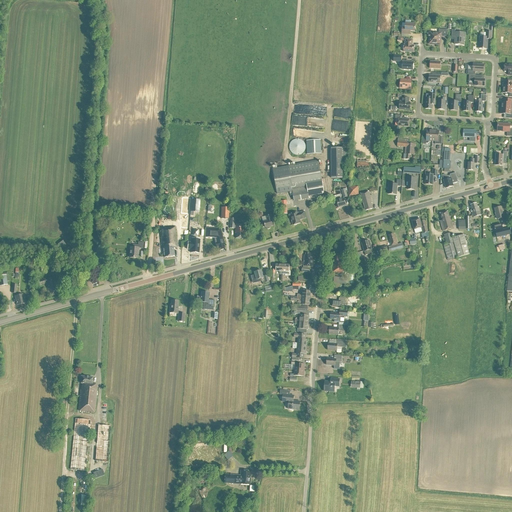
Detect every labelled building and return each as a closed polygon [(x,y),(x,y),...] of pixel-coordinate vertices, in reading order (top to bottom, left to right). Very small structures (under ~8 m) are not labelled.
[(402,24),(402,28),(402,34),(410,35),(410,31),(415,32),(415,24),(410,24),(411,21),(405,21),(405,24),(402,24)] [(448,30),(445,30),(439,30),(439,34),(429,33),(429,44),(440,45),(440,37),(447,37),(448,30)] [(455,45),(463,45),(463,41),(464,41),(465,33),(457,33),(457,30),(452,30),(452,37),(455,38),(455,45)] [(481,33),(481,37),(479,37),(479,43),(477,43),(477,48),(479,48),(479,49),(487,49),(488,40),(491,40),(492,32),(486,32),(486,33),(481,33)] [(414,46),(412,46),(412,40),(405,40),(405,45),(404,45),(404,52),(414,53),(414,46)] [(402,70),(412,70),(413,63),(402,62),(402,70)] [(445,62),(430,62),(430,69),(444,70),(445,62)] [(468,66),(468,70),(468,75),(473,75),(473,72),(483,72),(484,65),(473,64),(473,67),(468,66)] [(440,76),(429,75),(429,83),(440,84),(440,76)] [(469,75),(469,82),(475,82),(474,86),(484,87),(485,80),(479,79),(479,76),(469,75)] [(410,89),(411,81),(404,80),(404,76),(397,76),(396,80),(401,80),(401,89),(410,89)] [(507,82),(503,82),(503,88),(511,88),(511,79),(508,79),(507,82)] [(511,88),(503,88),(503,93),(509,94),(509,98),(511,97),(511,88)] [(410,111),(410,103),(409,103),(409,98),(404,98),(405,95),(398,95),(397,98),(402,98),(402,103),(400,103),(399,110),(410,111)] [(430,95),(430,100),(426,100),(425,109),(432,110),(432,106),(435,106),(436,95),(430,95)] [(451,111),(457,111),(458,102),(461,102),(461,95),(456,95),(455,102),(451,102),(451,111)] [(464,102),(463,111),(470,112),(470,103),(473,103),(474,96),(468,96),(468,103),(464,102)] [(504,103),(502,103),(501,109),(511,109),(511,100),(504,100),(504,103)] [(509,119),(511,119),(511,109),(501,109),(501,114),(509,115),(509,119)] [(402,116),(395,116),(395,119),(398,119),(398,126),(409,127),(409,120),(401,119),(402,116)] [(510,124),(498,124),(497,131),(504,132),(507,132),(507,137),(511,136),(511,130),(510,130),(510,124)] [(426,136),(423,136),(423,145),(426,145),(426,144),(427,144),(428,143),(429,142),(429,141),(432,142),(433,131),(430,131),(430,130),(427,130),(426,136)] [(464,130),(463,137),(471,137),(471,142),(475,142),(476,131),(464,130)] [(433,131),(432,142),(435,142),(435,145),(441,145),(442,137),(438,137),(439,131),(436,131),(436,132),(433,131)] [(293,141),(291,143),(290,145),(289,147),(290,150),(291,152),(293,154),(295,155),(297,156),(300,155),(302,154),(304,152),(305,150),(306,147),(305,145),(304,143),(302,141),(300,140),(297,139),(295,140),(293,141)] [(410,155),(414,155),(415,144),(409,144),(409,140),(398,139),(397,147),(406,147),(405,154),(404,154),(404,159),(410,160),(410,155)] [(321,140),(307,141),(307,155),(321,154),(321,140)] [(343,178),(343,159),(347,159),(347,149),(331,149),(331,159),(333,159),(333,179),(343,178)] [(503,158),(507,159),(507,152),(503,152),(503,155),(496,155),(495,166),(502,166),(503,158)] [(450,161),(450,154),(444,153),(443,168),(444,169),(448,169),(449,169),(450,169),(451,161),(450,161)] [(319,161),(288,167),(273,170),(277,195),(292,192),(293,196),(294,201),(309,198),(309,196),(324,193),(319,161)] [(433,171),(433,175),(426,175),(425,185),(433,185),(434,177),(437,177),(437,171),(433,171)] [(453,186),(451,179),(450,176),(448,176),(445,175),(442,175),(443,178),(444,181),(446,188),(453,186)] [(416,178),(408,178),(408,182),(408,190),(414,190),(415,183),(416,183),(416,178)] [(389,190),(389,194),(397,195),(397,187),(401,187),(401,180),(397,180),(397,184),(389,184),(388,190),(389,190)] [(359,196),(358,187),(355,187),(355,186),(348,187),(349,197),(359,196)] [(372,203),(369,192),(361,194),(366,211),(373,209),(371,204),(372,203)] [(344,199),(340,200),(340,197),(336,198),(339,208),(346,206),(344,199)] [(199,213),(200,200),(191,199),(190,212),(199,213)] [(474,218),(481,215),(479,207),(478,208),(476,204),(471,205),(472,209),(471,210),(474,218)] [(505,217),(503,211),(502,211),(501,207),(495,209),(497,220),(505,217)] [(221,219),(228,219),(229,208),(221,208),(221,219)] [(454,228),(450,216),(449,217),(448,211),(440,214),(442,221),(440,221),(443,231),(454,228)] [(306,218),(304,212),(298,213),(290,215),(293,226),(294,225),(295,226),(296,225),(297,225),(301,223),(300,220),(306,218)] [(271,216),(266,218),(267,221),(262,223),(263,228),(265,227),(266,228),(267,228),(268,230),(270,229),(270,227),(274,226),(272,220),(271,216)] [(466,218),(466,230),(475,229),(477,229),(477,228),(479,228),(479,225),(477,225),(471,225),(471,226),(471,217),(466,218)] [(243,231),(244,226),(245,225),(234,224),(235,219),(230,218),(230,228),(235,229),(235,233),(236,234),(236,239),(243,239),(243,234),(244,234),(244,231),(243,231)] [(421,222),(420,219),(412,221),(414,230),(421,228),(423,234),(421,234),(423,239),(429,237),(425,221),(421,222)] [(493,226),(495,232),(492,233),(493,234),(493,237),(499,236),(504,235),(503,232),(503,231),(502,224),(500,225),(500,224),(493,226)] [(160,229),(162,244),(156,244),(157,250),(164,249),(165,258),(174,257),(173,248),(177,248),(175,227),(160,229)] [(205,237),(214,238),(216,243),(215,243),(216,248),(218,247),(219,251),(225,249),(223,245),(225,245),(220,229),(206,228),(205,237)] [(73,233),(70,236),(67,238),(70,242),(73,240),(72,239),(76,236),(73,233)] [(404,248),(402,243),(398,245),(396,238),(395,238),(394,234),(389,236),(390,240),(389,240),(391,246),(388,247),(390,252),(404,248)] [(464,235),(453,238),(451,234),(444,235),(447,245),(444,246),(448,260),(469,255),(464,235)] [(189,241),(189,249),(192,249),(191,252),(200,253),(201,239),(193,238),(192,242),(189,241)] [(365,256),(368,255),(372,254),(371,250),(369,241),(362,243),(364,252),(365,256)] [(139,249),(143,249),(144,243),(138,242),(138,245),(133,245),(133,248),(130,248),(129,258),(137,258),(138,253),(139,249)] [(313,267),(314,258),(310,258),(310,254),(306,254),(306,256),(304,256),(303,266),(303,268),(302,268),(302,272),(309,272),(310,269),(308,269),(308,267),(313,267)] [(339,261),(339,256),(335,256),(335,258),(334,258),(334,261),(333,272),(336,272),(336,273),(343,274),(344,262),(339,261)] [(283,275),(283,265),(276,265),(276,271),(280,271),(280,275),(281,275),(281,281),(284,281),(284,275),(283,275)] [(266,285),(269,284),(269,282),(269,281),(267,276),(264,276),(264,277),(263,277),(262,271),(255,273),(257,280),(262,279),(263,283),(266,283),(266,285)] [(58,294),(57,289),(58,289),(55,278),(51,279),(51,278),(39,281),(40,286),(46,284),(48,291),(49,291),(50,297),(58,294)] [(201,293),(201,297),(197,297),(197,296),(196,302),(197,302),(204,303),(203,310),(213,311),(214,300),(208,300),(209,293),(201,293)] [(25,304),(23,295),(15,297),(17,306),(25,304)] [(341,295),(340,298),(339,298),(339,301),(332,300),(332,306),(341,307),(341,305),(348,306),(348,299),(345,299),(346,296),(341,295)] [(301,305),(303,305),(303,307),(297,306),(296,309),(308,310),(308,306),(310,306),(311,299),(297,297),(297,300),(299,301),(300,300),(302,301),(301,305)] [(169,313),(178,314),(179,306),(178,306),(178,301),(171,301),(171,305),(170,305),(169,313)] [(309,316),(309,312),(296,310),(294,310),(292,311),(292,313),(293,315),(295,315),(297,314),(300,314),(300,319),(298,319),(295,319),(295,322),(309,323),(309,316)] [(344,324),(344,317),(347,317),(348,311),(340,311),(340,314),(331,313),(331,319),(334,320),(334,323),(344,324)] [(308,330),(309,323),(295,322),(295,325),(297,325),(300,325),(299,329),(298,329),(297,332),(306,333),(307,330),(308,330)] [(339,331),(344,332),(345,326),(339,325),(339,328),(330,328),(329,334),(338,335),(339,331)] [(293,343),(293,346),(306,347),(307,340),(306,340),(307,335),(295,334),(294,338),(298,338),(298,344),(296,343),(293,343)] [(346,348),(346,342),(336,341),(336,344),(328,344),(328,350),(337,351),(337,353),(341,353),(342,347),(346,348)] [(306,354),(306,347),(293,346),(293,349),(295,349),(297,349),(297,353),(297,354),(293,354),(292,358),(304,359),(304,354),(306,354)] [(336,362),(342,363),(342,356),(335,356),(334,359),(327,359),(327,365),(336,366),(336,362)] [(295,370),(304,371),(305,365),(296,364),(296,363),(292,362),(291,365),(295,365),(295,370)] [(93,378),(81,377),(81,384),(82,384),(82,390),(81,390),(79,411),(95,413),(97,385),(92,385),(93,378)] [(325,382),(325,391),(324,392),(334,392),(335,387),(339,387),(340,379),(331,379),(331,382),(325,382)] [(294,396),(290,396),(290,391),(280,391),(280,395),(283,395),(282,402),(289,402),(288,409),(289,409),(290,410),(292,410),(299,410),(300,402),(294,401),(294,396)] [(70,470),(86,471),(91,420),(75,419),(70,470)] [(98,425),(95,462),(108,462),(111,426),(98,425)] [(229,460),(234,455),(229,450),(224,455),(229,460)] [(95,479),(104,476),(102,469),(93,473),(95,479)] [(240,484),(250,485),(251,472),(241,471),(240,476),(225,475),(224,483),(233,484),(239,485),(240,484)]
